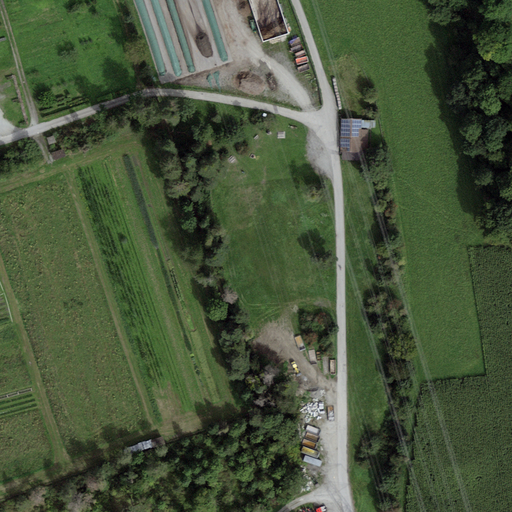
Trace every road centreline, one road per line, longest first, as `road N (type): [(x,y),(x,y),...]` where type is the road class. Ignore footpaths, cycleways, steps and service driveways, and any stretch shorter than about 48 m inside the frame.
road 1 (track): [(334,127),(351,511)]
road 2 (track): [(0,146),(154,94),(334,127)]
road 3 (track): [(293,0),(334,127)]
